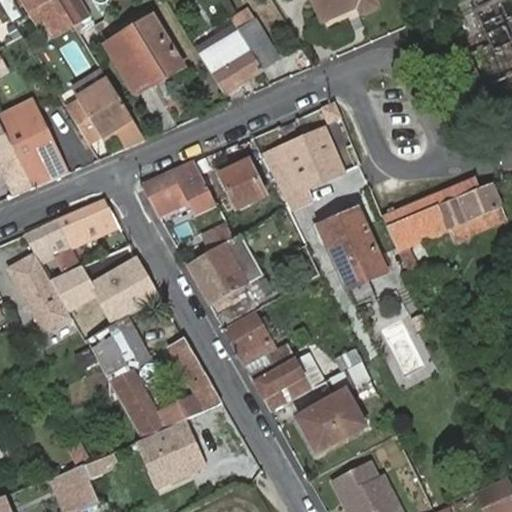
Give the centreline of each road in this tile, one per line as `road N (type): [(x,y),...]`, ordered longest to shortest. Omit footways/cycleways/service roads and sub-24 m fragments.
road 1 (residential): [(306,511),(118,171)]
road 2 (residential): [(118,171),(348,76)]
road 3 (residential): [(444,160),(443,138),(413,71),(377,60),(348,76)]
road 4 (residential): [(348,76),(382,161),(402,170),(444,160)]
road 5 (residential): [(0,225),(118,171)]
